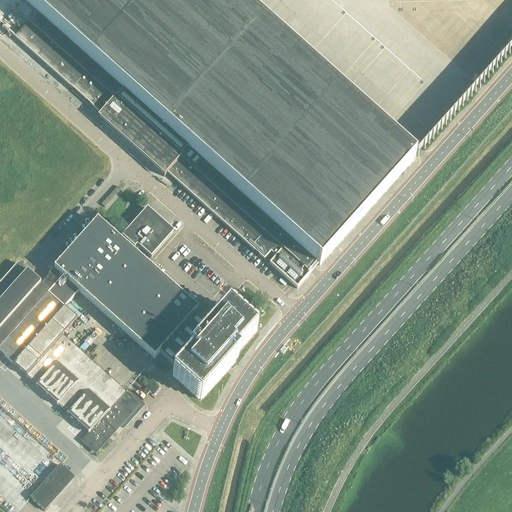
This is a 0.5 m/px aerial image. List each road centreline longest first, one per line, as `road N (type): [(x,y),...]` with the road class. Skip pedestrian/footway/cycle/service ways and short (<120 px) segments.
road 1 (primary): [(511,165),(310,390),(253,511)]
road 2 (primary): [(273,511),(319,412),(511,193)]
road 3 (unclassified): [(0,50),(296,315)]
road 4 (unclassified): [(296,315),(511,74)]
road 5 (unclassified): [(193,511),(231,403),(296,315)]
